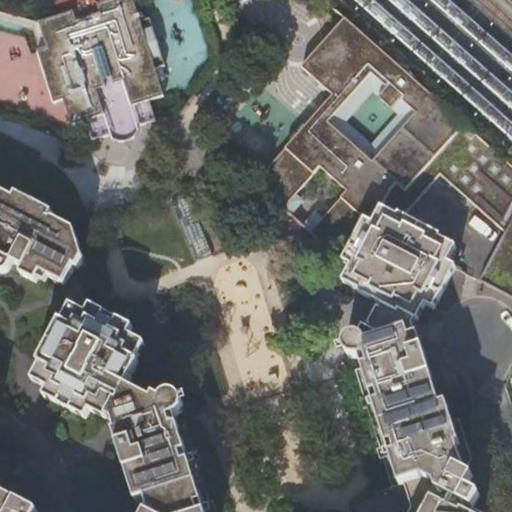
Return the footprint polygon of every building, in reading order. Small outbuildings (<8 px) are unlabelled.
[(40,0),(37,1),(42,19),(28,24),(36,49),(26,52),(43,104),(52,101),(60,126),(75,122),(81,142),(98,136),(99,138),(103,141),(107,143),(112,143),(116,142),(119,141),(123,138),(125,136),(127,131),(128,127),(145,121),(139,102),(153,97),(144,70),(154,67),(139,19),(129,22),(122,0),(40,0)] [(373,224),(381,208),(398,217),(400,213),(409,218),(440,174),(506,234),(481,281),(511,296),(511,167),(465,126),(343,19),(300,67),(330,95),(305,124),(263,175),(254,185),(282,209),(292,217),(305,203),(296,195),(319,168),(346,192),(323,219),(315,213),(302,226),(344,262),(365,220),(373,224)] [(0,255),(1,256),(0,257),(0,270),(0,271),(2,272),(4,272),(8,271),(9,270),(11,269),(14,263),(25,269),(22,274),(37,282),(42,273),(64,284),(75,266),(78,267),(83,259),(74,231),(52,219),(54,214),(17,196),(14,200),(0,192),(0,255)] [(173,206),(196,259),(214,251),(210,242),(191,199),(173,206)] [(442,234),(409,218),(400,213),(398,217),(381,208),(373,224),(365,220),(344,262),(352,266),(344,282),(361,290),(359,293),(385,306),(393,306),(408,313),(419,321),(427,304),(436,308),(457,267),(449,263),(456,248),(439,240),(442,234)] [(440,407),(418,336),(415,336),(412,327),(414,324),(416,320),(408,313),(393,306),(382,309),(380,314),(375,324),(371,333),(365,330),(363,336),(357,335),(354,335),(352,336),(349,338),(348,340),(346,343),(346,346),(346,349),(347,351),(348,354),(349,355),(353,357),(356,358),(358,358),(360,358),(363,367),(356,370),(364,396),(362,397),(365,408),(367,407),(373,426),(440,407)] [(42,365),(33,381),(50,390),(45,397),(60,405),(86,419),(90,411),(107,420),(107,419),(115,403),(117,405),(126,389),(139,364),(136,362),(145,346),(129,337),(133,329),(92,308),(88,316),(72,308),(63,324),(61,323),(40,364),(42,365)] [(115,403),(107,419),(115,423),(118,433),(116,433),(132,487),(137,502),(147,499),(196,484),(179,428),(175,417),(178,416),(180,415),(182,412),(182,410),(182,405),(181,401),(178,399),(175,397),(170,396),(167,397),(161,401),(155,398),(153,403),(126,389),(117,405),(115,403)] [(393,488),(405,485),(404,483),(423,477),(436,484),(438,490),(443,493),(466,506),(472,508),(479,495),(466,489),(472,477),(465,473),(465,471),(464,473),(463,472),(464,470),(457,445),(460,445),(447,405),(440,407),(373,426),(379,445),(378,446),(381,459),(383,458),(393,488)] [(196,484),(205,511),(216,511),(213,501),(210,501),(198,463),(201,462),(197,451),(194,452),(186,426),(179,428),(196,484)] [(438,502),(443,493),(438,490),(436,484),(423,477),(404,483),(405,485),(411,507),(408,511),(425,511),(432,499),(438,502)] [(205,511),(196,484),(147,499),(150,509),(148,511),(34,511),(0,494),(0,511),(205,511)] [(443,493),(438,502),(456,511),(462,511),(466,506),(443,493)] [(456,511),(438,502),(432,499),(425,511),(456,511)]
